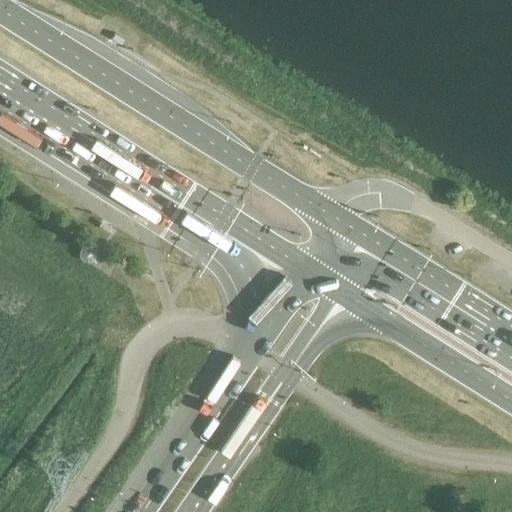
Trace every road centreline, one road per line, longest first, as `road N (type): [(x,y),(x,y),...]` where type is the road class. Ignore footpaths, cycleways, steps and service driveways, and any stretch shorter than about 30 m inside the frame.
road 1 (trunk): [(335,218),(0,10)]
road 2 (trunk): [(0,77),(304,269)]
road 3 (unclassified): [(251,350),(191,322),(151,337),(120,427),(67,511)]
road 4 (unclassified): [(511,467),(398,445),(280,370)]
road 5 (trunk): [(334,288),(511,400)]
road 6 (trunk): [(511,328),(335,218)]
road 7 (motorway): [(251,350),(142,511)]
road 8 (motorway): [(182,511),(280,370)]
